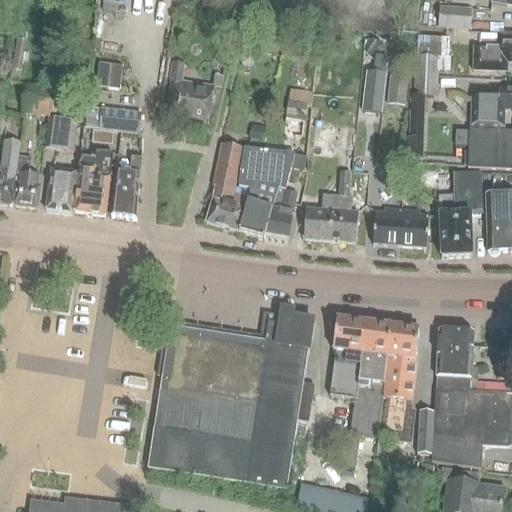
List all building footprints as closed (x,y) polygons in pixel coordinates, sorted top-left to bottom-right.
[(106,0),(106,12),(130,13),(130,0),(106,0)] [(469,32),(471,13),(439,11),(438,30),(469,32)] [(511,36),(504,36),(503,46),(502,46),(502,57),(488,57),(489,50),(475,50),(475,74),(484,74),(485,70),(501,71),(501,65),(511,65),(511,36)] [(417,40),(416,57),(448,59),(448,41),(417,40)] [(26,43),(16,41),(11,72),(21,74),(26,43)] [(414,78),(434,79),(435,59),(415,58),(414,78)] [(99,66),(98,90),(124,90),(125,66),(99,66)] [(182,67),(171,66),(163,125),(206,131),(211,90),(179,86),(182,67)] [(336,71),(335,91),(358,93),(360,73),(336,71)] [(366,74),(362,114),(381,116),(386,77),(366,74)] [(223,78),(214,77),(212,89),(221,90),(223,78)] [(413,98),(423,99),(433,99),(434,79),(414,78),(413,98)] [(404,109),(407,81),(390,79),(387,107),(404,109)] [(48,121),(49,121),(49,117),(54,118),(57,94),(27,91),(24,115),(48,118),(48,121)] [(499,104),(472,103),(472,127),(499,128),(500,113),(511,112),(511,93),(499,93),(499,104)] [(422,120),(423,99),(413,98),(410,98),(409,119),(422,120)] [(307,107),(287,105),(285,124),(304,126),(307,107)] [(138,132),(141,114),(101,108),(88,107),(85,131),(97,132),(114,135),(115,129),(138,132)] [(76,124),(49,121),(48,121),(47,125),(44,150),(72,153),(76,124)] [(265,130),(251,128),(248,142),(262,145),(265,130)] [(511,135),(469,133),(467,172),(511,173),(511,135)] [(409,140),(404,140),(404,161),(423,162),(423,141),(409,140)] [(0,204),(11,206),(17,160),(19,146),(2,144),(0,157),(0,204)] [(239,235),(248,200),(234,196),(243,152),(241,151),(221,147),(211,189),(214,190),(205,226),(239,235)] [(277,221),(284,194),(293,157),(244,152),(239,177),(238,190),(249,192),(249,200),(248,200),(239,235),(262,241),(263,237),(268,219),(277,221)] [(104,219),(112,156),(95,154),(94,161),(81,160),(80,167),(79,167),(73,214),(87,216),(86,217),(104,219)] [(17,160),(11,206),(37,210),(40,187),(36,186),(38,176),(29,175),(31,161),(17,160)] [(130,175),(116,173),(110,219),(134,222),(141,163),(131,162),(130,175)] [(76,174),(50,171),(45,211),(71,214),(76,174)] [(305,212),(302,242),(354,246),(357,217),(351,216),(352,200),(349,200),(351,176),(340,175),(338,199),(324,197),(322,214),(305,212)] [(482,218),(481,177),(452,178),(453,199),(437,199),(438,218),(440,217),(441,260),(471,259),(470,218),(482,218)] [(284,194),(277,221),(268,219),(263,237),(286,239),(296,197),(284,194)] [(487,255),(491,259),(497,259),(501,255),(511,254),(511,197),(486,198),(487,255)] [(372,247),(399,250),(402,214),(385,213),(385,217),(375,216),(372,247)] [(418,215),(402,214),(399,250),(425,252),(428,220),(418,219),(418,215)] [(145,472),(244,489),(284,495),(296,425),(306,427),(314,390),(302,388),(313,325),(292,321),(293,316),(282,314),(280,324),(280,328),(269,326),(269,322),(268,322),(264,345),(256,344),(170,330),(162,380),(161,379),(145,472)] [(360,375),(365,326),(338,322),(337,330),(331,330),(330,341),(335,342),(333,354),(336,354),(330,399),(358,403),(359,398),(357,398),(360,375)] [(378,443),(385,384),(392,329),(365,326),(360,375),(357,398),(359,398),(358,403),(358,407),(355,407),(351,439),(345,438),(340,470),(354,471),(359,441),(378,443)] [(392,329),(385,384),(378,443),(410,448),(415,413),(410,413),(417,364),(414,363),(418,333),(392,329)] [(509,450),(511,398),(469,396),(470,381),(473,336),(439,333),(431,465),(480,472),(482,448),(509,450)] [(510,398),(510,387),(494,386),(493,397),(510,398)] [(420,416),(419,458),(430,459),(432,416),(420,416)] [(434,468),(417,465),(415,475),(433,478),(434,468)] [(480,478),(442,473),(441,485),(448,486),(444,511),(500,511),(503,492),(479,489),(480,478)] [(366,511),(368,503),(334,495),(330,511),(366,511)]
